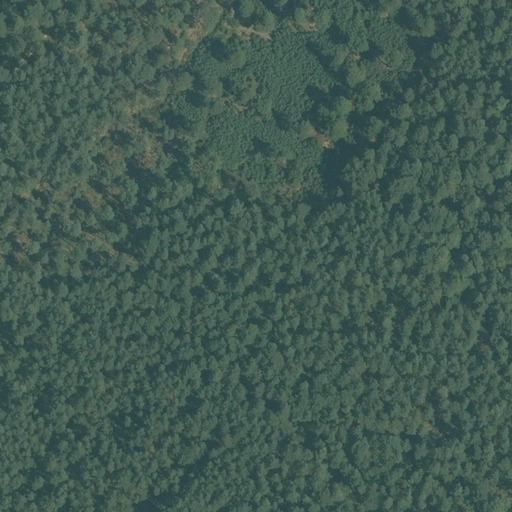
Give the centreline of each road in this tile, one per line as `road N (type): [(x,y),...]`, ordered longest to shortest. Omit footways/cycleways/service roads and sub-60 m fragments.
road 1 (track): [(0,179),(511,494)]
road 2 (track): [(346,511),(300,467),(267,462),(218,511)]
